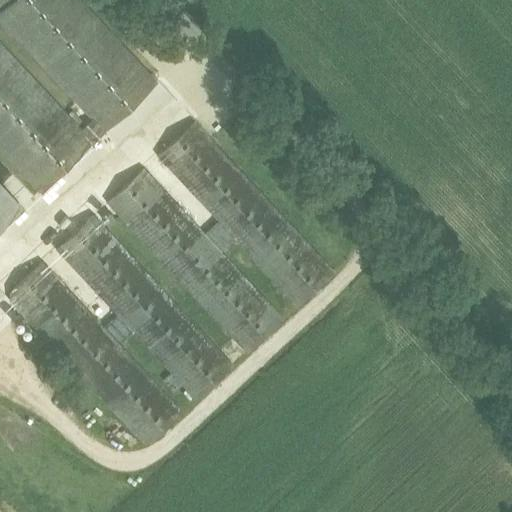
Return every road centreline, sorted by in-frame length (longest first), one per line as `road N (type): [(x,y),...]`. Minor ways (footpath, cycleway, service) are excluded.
road 1 (track): [(226,91),(511,381)]
road 2 (unclassified): [(226,91),(140,0)]
